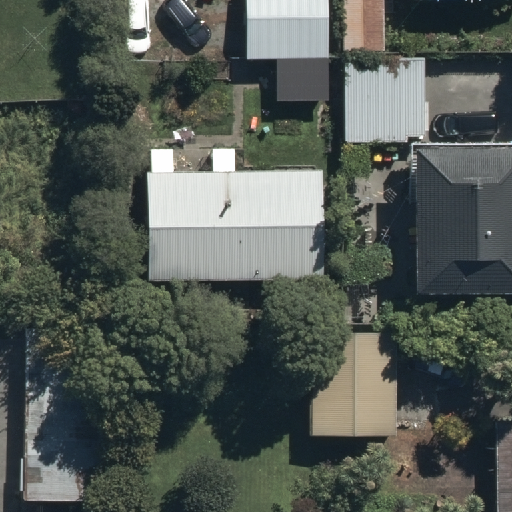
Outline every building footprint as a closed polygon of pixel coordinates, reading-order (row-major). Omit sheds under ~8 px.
[(243,0),(244,54),(276,53),(277,88),(328,87),(327,0),(243,0)] [(382,0),(340,0),(341,44),(383,43),(382,0)] [(423,51),(342,51),(342,135),(406,135),(406,129),(423,129),(423,51)] [(511,133),(410,135),(412,282),(511,280),(511,133)] [(321,160),(144,162),(145,274),(323,272),(321,160)] [(310,322),(308,426),(393,428),(395,324),(310,322)] [(92,344),(22,344),(22,494),(93,492),(92,344)] [(511,511),(511,406),(494,407),(493,511),(511,511)]
